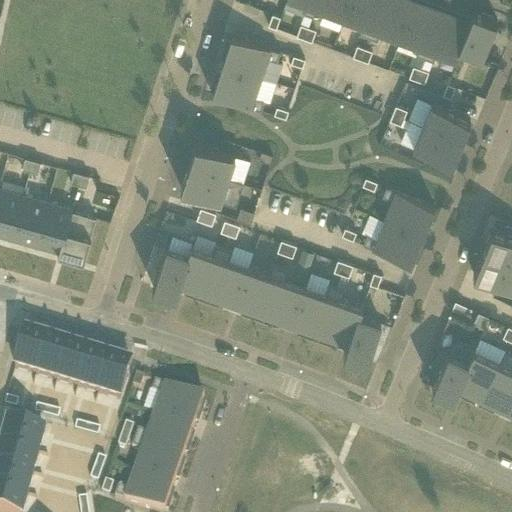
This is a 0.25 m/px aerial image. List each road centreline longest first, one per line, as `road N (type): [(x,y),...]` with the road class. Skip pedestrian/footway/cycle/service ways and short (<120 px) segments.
road 1 (residential): [(100,325),(207,0)]
road 2 (residential): [(511,116),(385,425)]
road 3 (residential): [(250,373),(100,325)]
road 4 (residential): [(250,373),(202,511)]
road 5 (residential): [(385,425),(250,373)]
road 6 (residential): [(511,481),(385,425)]
